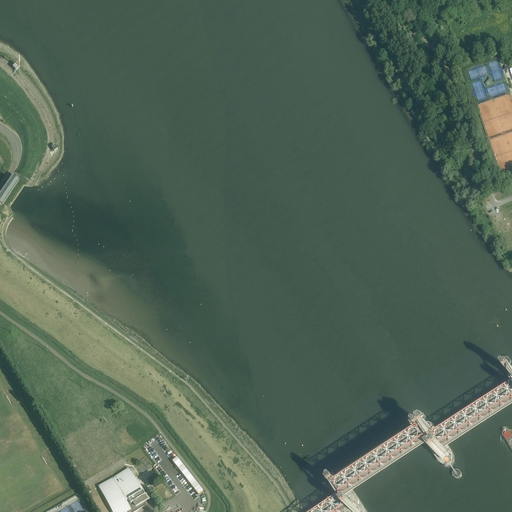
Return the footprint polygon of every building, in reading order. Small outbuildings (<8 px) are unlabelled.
[(5,188),(0,195),(0,202),(3,205),(19,181),(13,177),(5,188)] [(508,358),(505,356),(501,358),(500,361),(502,364),(506,365),(509,362),(508,358)] [(422,414),(419,412),(415,413),(414,417),(416,420),(420,420),(423,418),(422,414)] [(426,423),(422,425),(420,429),(421,434),(422,438),(437,461),(443,465),(447,466),(449,466),(451,464),(452,460),(451,454),(434,427),(430,424),(426,423)] [(335,470),(332,468),(328,469),(327,473),(329,476),(333,477),(336,474),(335,470)] [(458,471),(455,469),(451,470),(450,474),(452,477),(456,477),(459,474),(458,471)] [(143,492),(129,470),(115,479),(114,478),(115,479),(114,480),(113,478),(112,478),(113,480),(98,488),(111,511),(127,511),(128,511),(135,511),(146,506),(144,502),(147,501),(142,492),(143,492)] [(152,478),(148,481),(151,485),(155,482),(159,480),(157,476),(153,478),(152,478)] [(341,480),(337,480),(334,484),(335,488),(349,511),(364,511),(364,510),(346,483),(341,480)]
